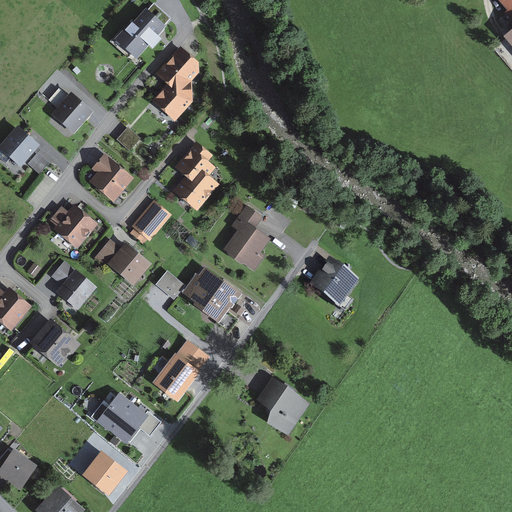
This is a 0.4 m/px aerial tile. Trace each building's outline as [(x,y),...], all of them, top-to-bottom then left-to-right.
[(511,0),(500,0),(511,13),(511,34),(508,38),(511,42),(511,0)] [(163,28),(145,12),(118,41),(136,58),(163,28)] [(152,102),(176,125),(206,94),(193,82),(204,70),(183,50),(158,75),(169,86),(152,102)] [(75,137),(94,113),(71,95),(52,118),(75,137)] [(20,168),(39,147),(20,130),(1,151),(20,168)] [(131,153),(141,140),(128,130),(118,142),(131,153)] [(197,212),(219,187),(209,178),(217,170),(209,163),(215,157),(199,142),(176,168),(188,178),(175,192),(197,212)] [(28,162),(40,173),(50,161),(38,150),(28,162)] [(114,204),(134,181),(105,156),(94,169),(99,174),(90,183),(114,204)] [(149,242),(172,214),(154,200),(132,227),(149,242)] [(77,254),(99,227),(79,211),(74,217),(63,207),(51,222),(61,230),(56,236),(77,254)] [(225,253),(254,273),(276,242),(257,229),(263,220),(246,208),(232,227),(239,232),(225,253)] [(135,291),(154,267),(127,245),(123,250),(112,241),(100,255),(110,262),(105,268),(135,291)] [(339,311),(359,284),(330,263),(310,290),(339,311)] [(78,313),(97,289),(64,264),(52,280),(64,290),(58,297),(78,313)] [(156,282),(174,297),(186,283),(168,268),(156,282)] [(182,299),(221,326),(242,295),(203,269),(182,299)] [(0,304),(0,324),(12,334),(33,310),(10,291),(0,304)] [(34,346),(59,369),(80,346),(53,322),(34,346)] [(198,373),(175,357),(155,384),(177,400),(198,373)] [(253,414),(288,438),(311,405),(276,380),(253,414)] [(152,410),(125,389),(106,413),(134,434),(152,410)] [(0,477),(22,492),(39,468),(14,452),(0,472),(0,477)] [(125,473),(101,455),(85,477),(108,495),(125,473)] [(36,511),(84,511),(85,511),(59,488),(37,511),(36,511)]
